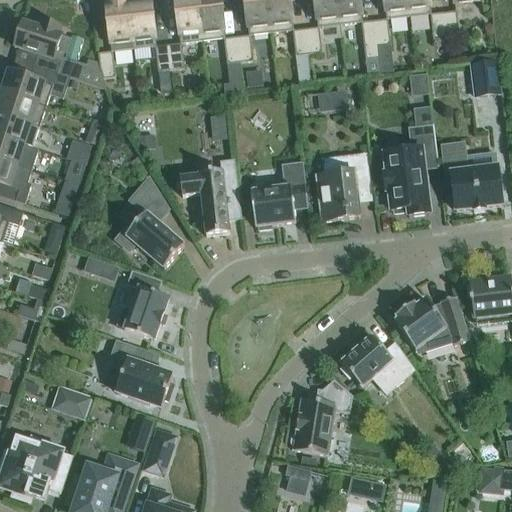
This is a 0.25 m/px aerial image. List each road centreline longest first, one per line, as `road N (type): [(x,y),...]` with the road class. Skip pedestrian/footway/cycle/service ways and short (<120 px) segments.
road 1 (residential): [(231,481),(198,355),(202,316),(218,286),(262,265),(432,245)]
road 2 (residential): [(231,481),(270,389),(432,245)]
